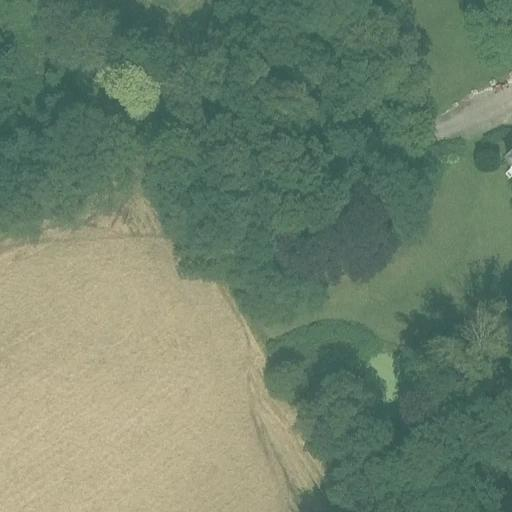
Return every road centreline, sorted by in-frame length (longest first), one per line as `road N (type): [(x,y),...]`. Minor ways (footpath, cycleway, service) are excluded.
road 1 (unclassified): [(511,91),(429,125),(334,145),(231,136),(178,118)]
road 2 (unclassified): [(48,0),(178,118)]
